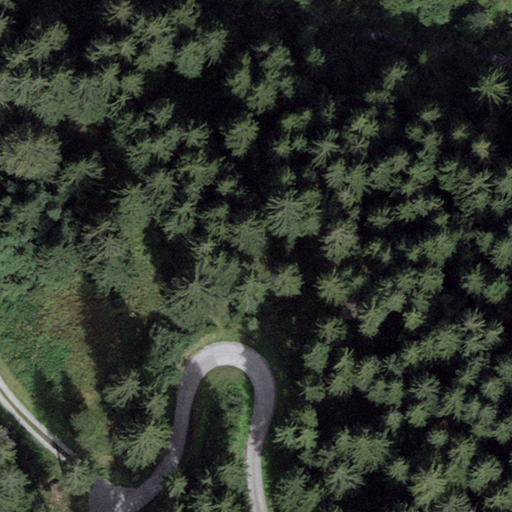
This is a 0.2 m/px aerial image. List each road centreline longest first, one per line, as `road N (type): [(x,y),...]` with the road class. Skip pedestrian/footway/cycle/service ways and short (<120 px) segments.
road 1 (track): [(101,495),(106,470),(183,442),(185,382),(206,355),(233,351),(256,361),(272,388),(254,487),(258,511)]
road 2 (track): [(0,391),(35,440),(101,495)]
